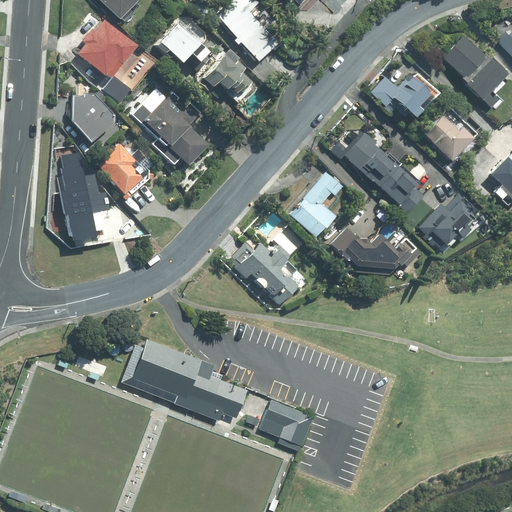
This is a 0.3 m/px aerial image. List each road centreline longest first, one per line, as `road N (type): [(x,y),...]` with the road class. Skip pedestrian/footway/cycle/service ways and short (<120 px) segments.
road 1 (residential): [(429,0),(365,44),(177,258),(137,284),(72,303)]
road 2 (residential): [(28,0),(15,203),(0,266)]
